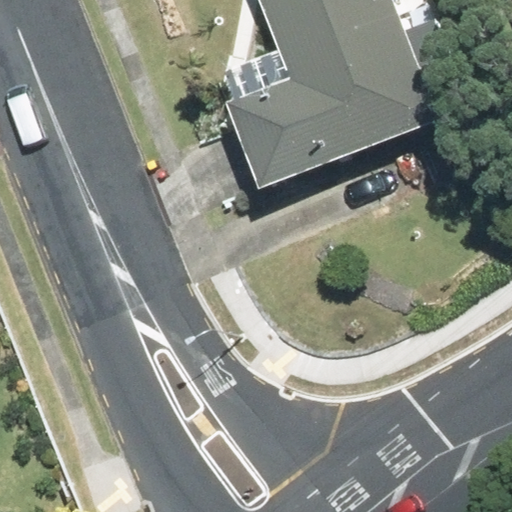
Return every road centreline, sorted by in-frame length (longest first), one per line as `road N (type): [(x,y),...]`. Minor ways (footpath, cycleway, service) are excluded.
road 1 (residential): [(136,304),(7,0)]
road 2 (residential): [(136,304),(192,338),(335,511)]
road 3 (residential): [(191,511),(119,366),(136,304)]
road 4 (secondary): [(360,511),(511,399)]
